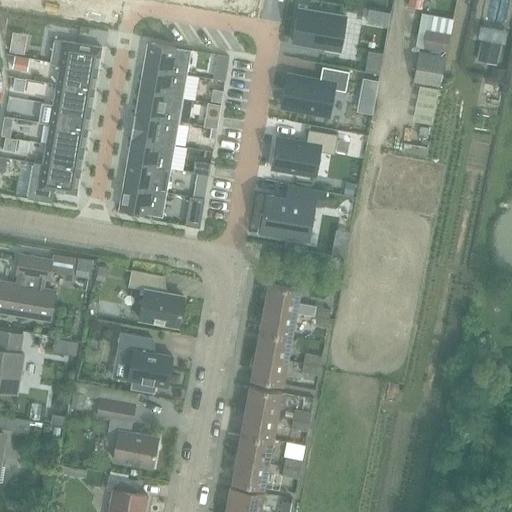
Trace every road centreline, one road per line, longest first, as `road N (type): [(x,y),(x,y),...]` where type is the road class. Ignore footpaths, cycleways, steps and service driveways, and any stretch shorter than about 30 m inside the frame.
road 1 (residential): [(93,232),(128,7),(270,29),(234,242),(219,267)]
road 2 (residential): [(181,511),(225,294),(219,267)]
road 3 (residential): [(219,267),(193,249),(93,232)]
